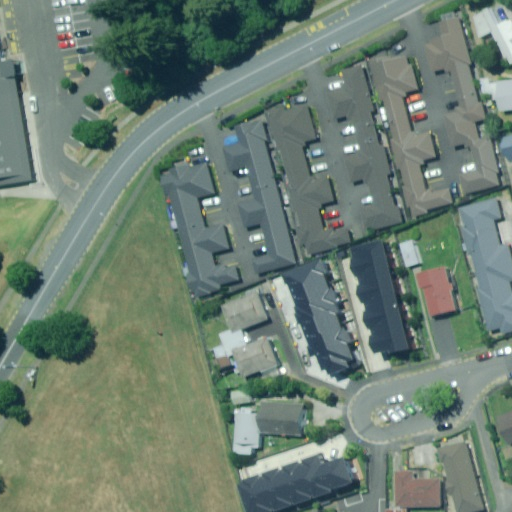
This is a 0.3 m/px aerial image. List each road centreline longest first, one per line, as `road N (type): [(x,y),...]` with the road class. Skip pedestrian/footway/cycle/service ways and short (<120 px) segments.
road 1 (residential): [(0,369),(97,201),(155,132),(193,104),(395,0)]
road 2 (residential): [(481,371),(449,416),(386,433),(369,432),(359,419),(367,397),(438,376)]
road 3 (unknown): [(359,419),(238,469)]
